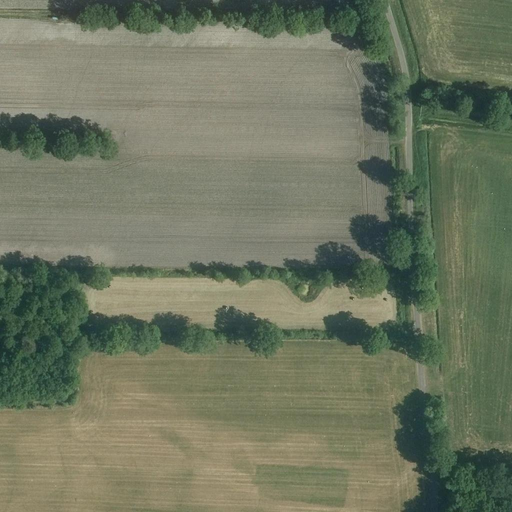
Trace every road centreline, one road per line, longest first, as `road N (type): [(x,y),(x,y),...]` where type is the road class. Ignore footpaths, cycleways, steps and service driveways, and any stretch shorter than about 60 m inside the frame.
road 1 (unclassified): [(433,511),(407,98),(384,0)]
road 2 (track): [(418,335),(97,330),(87,334),(67,394),(0,399)]
